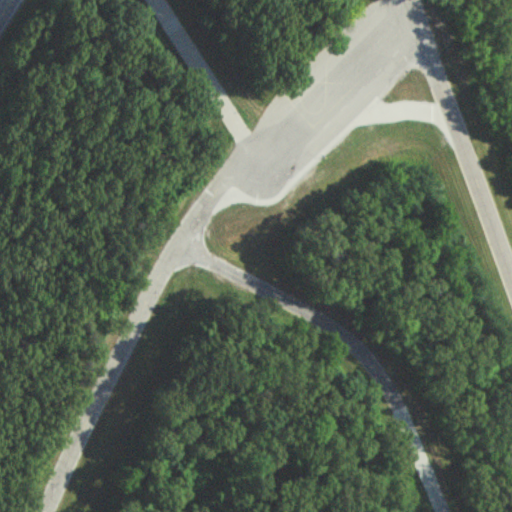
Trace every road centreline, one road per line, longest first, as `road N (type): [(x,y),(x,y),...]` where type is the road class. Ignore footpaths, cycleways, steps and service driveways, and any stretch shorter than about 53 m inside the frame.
road 1 (residential): [(42,511),(195,218),(324,53),(404,0)]
road 2 (residential): [(175,249),(357,349),(402,418),(443,511)]
road 3 (residential): [(157,0),(254,143)]
